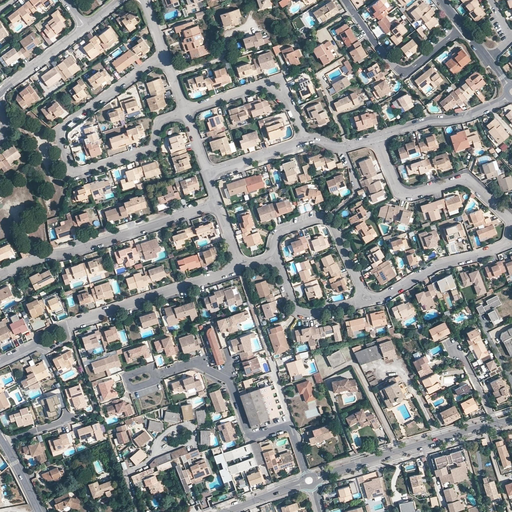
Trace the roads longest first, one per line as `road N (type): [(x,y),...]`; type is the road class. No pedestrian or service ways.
road 1 (residential): [(185,110),(162,119),(150,148),(72,170),(62,128),(164,54)]
road 2 (residential): [(0,273),(217,203)]
road 3 (tertiary): [(309,480),(495,422)]
road 4 (residential): [(511,223),(468,179),(404,192),(376,136)]
road 5 (residential): [(239,266),(68,326)]
road 6 (residential): [(290,426),(248,434),(228,379),(199,364),(155,374)]
road 7 (residential): [(345,0),(402,70),(463,26)]
road 8 (residential): [(360,289),(325,219),(280,232),(275,250)]
road 9 (residential): [(511,93),(470,114),(376,136)]
road 10 (residential): [(382,297),(437,264),(511,240)]
road 11 (track): [(398,451),(357,365),(330,372),(323,361)]
